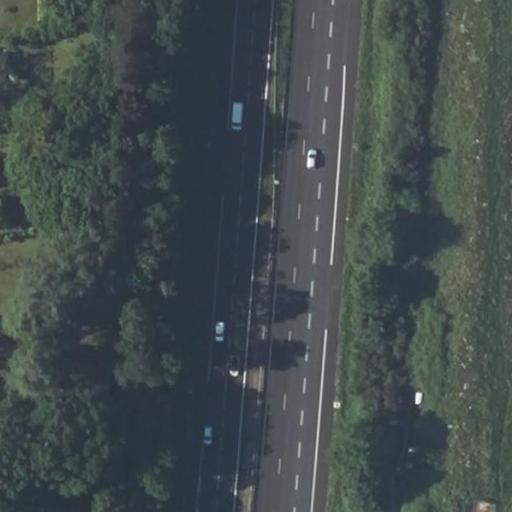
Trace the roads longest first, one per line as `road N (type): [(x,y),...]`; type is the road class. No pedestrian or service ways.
road 1 (motorway): [(255,0),(215,511)]
road 2 (motorway): [(276,511),(315,0)]
road 3 (track): [(429,0),(390,511)]
